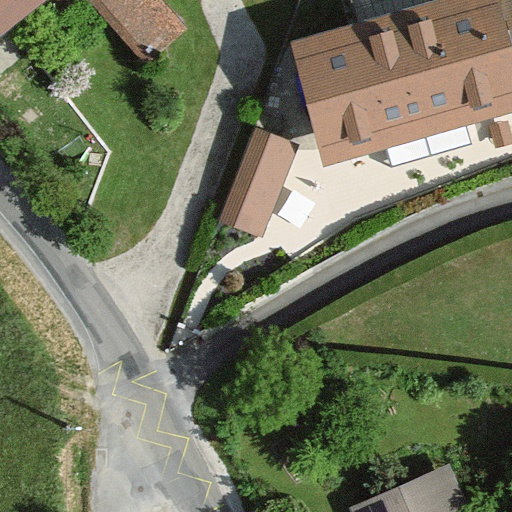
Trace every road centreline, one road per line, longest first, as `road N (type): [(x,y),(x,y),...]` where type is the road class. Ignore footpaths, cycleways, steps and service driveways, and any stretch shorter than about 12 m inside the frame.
road 1 (residential): [(511,198),(374,255),(136,391)]
road 2 (tertiary): [(136,391),(74,280),(0,188)]
road 3 (tertiary): [(197,511),(136,391)]
road 4 (residential): [(136,391),(115,511)]
